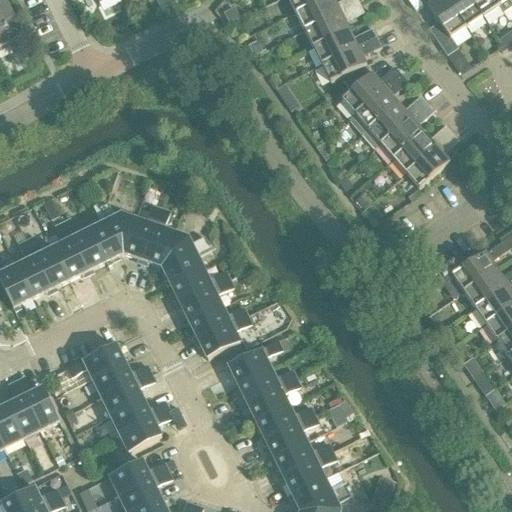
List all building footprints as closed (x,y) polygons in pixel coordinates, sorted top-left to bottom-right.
[(289,0),(297,15),(327,0),(289,0)] [(305,33),(360,6),(357,0),(348,0),(336,6),(333,0),(327,0),(297,15),(305,33)] [(452,41),(467,30),(445,0),(434,0),(436,3),(428,9),(440,25),(429,32),(448,59),(459,51),(452,41)] [(483,19),(469,0),(445,0),(467,30),(483,19)] [(469,0),(483,19),(499,8),(493,0),(469,0)] [(511,0),(493,0),(499,8),(505,15),(511,10),(511,0)] [(19,27),(8,3),(7,3),(7,5),(0,8),(0,53),(16,46),(9,32),(19,27)] [(346,25),(365,15),(360,6),(305,33),(314,50),(350,33),(346,25)] [(323,68),(378,41),(373,32),(354,41),(350,33),(314,50),(323,68)] [(363,59),(382,50),(378,41),(323,68),(331,86),(341,81),(367,68),(363,59)] [(356,117),(402,77),(395,70),(379,84),(373,76),(367,68),(341,81),(353,94),(343,102),(356,117)] [(392,99),(409,85),(402,77),(356,117),(356,118),(350,123),(362,137),(398,106),(392,99)] [(375,152),(381,147),(427,107),(420,98),(404,113),(398,106),(362,137),(375,152)] [(418,129),(434,114),(427,107),(381,147),(394,162),(424,136),(418,129)] [(407,176),(453,136),(446,128),(430,142),(424,136),(394,162),(407,176)] [(443,158),(460,144),(453,136),(407,176),(420,191),(450,165),(443,158)] [(122,218),(115,222),(109,208),(96,214),(103,228),(92,233),(110,269),(112,267),(111,264),(124,258),(136,223),(122,218)] [(142,268),(162,213),(153,210),(147,227),(136,223),(124,258),(141,264),(140,267),(142,268)] [(165,234),(171,216),(162,213),(142,268),(144,269),(145,265),(163,271),(175,237),(165,234)] [(92,233),(81,239),(72,222),(64,226),(89,279),(91,278),(90,275),(107,266),(108,269),(110,269),(92,233)] [(88,280),(89,279),(64,226),(56,230),(64,247),(54,252),(70,284),(86,276),(88,280)] [(192,248),(189,242),(175,237),(163,271),(169,284),(165,286),(166,289),(203,270),(198,260),(211,254),(205,241),(192,248)] [(54,252),(44,257),(36,240),(28,244),(53,297),(55,296),(53,293),(70,284),(54,252)] [(463,293),(497,271),(491,263),(509,251),(503,242),(467,267),(461,258),(439,273),(447,285),(444,287),(454,302),(464,295),(463,293)] [(51,298),(53,297),(28,244),(19,248),(28,265),(18,270),(34,302),(50,294),(51,298)] [(18,270),(7,275),(0,260),(0,284),(14,312),(16,315),(19,314),(18,310),(34,302),(18,270)] [(226,274),(209,283),(203,270),(166,289),(167,291),(171,289),(180,305),(176,307),(177,309),(230,283),(226,274)] [(474,309),(511,283),(511,271),(502,278),(497,271),(463,293),(464,295),(474,309)] [(217,299),(234,291),(230,283),(177,309),(178,311),(182,309),(190,325),(222,309),(217,299)] [(485,326),(511,307),(511,283),(474,309),(485,326)] [(419,300),(425,296),(419,288),(413,292),(419,300)] [(496,342),(511,331),(511,307),(485,326),(496,342)] [(244,311),(227,319),(222,309),(190,325),(198,342),(194,344),(195,346),(248,319),(244,311)] [(236,336),(253,328),(248,319),(195,346),(196,348),(200,346),(208,363),(241,347),(236,336)] [(507,358),(511,355),(511,331),(496,342),(507,358)] [(266,362),(282,354),(278,344),(229,368),(229,369),(225,371),(227,373),(230,371),(238,388),(271,372),(266,362)] [(118,350),(121,349),(120,346),(117,348),(116,347),(67,371),(72,381),(88,372),(93,383),(126,367),(118,350)] [(147,368),(131,377),(126,367),(93,383),(102,401),(151,376),(147,368)] [(296,382),(292,373),(276,381),(271,372),(238,388),(247,404),(243,406),(244,408),(296,382)] [(139,393),(155,385),(151,376),(102,401),(111,419),(143,403),(139,393)] [(484,376),(474,383),(485,399),(487,398),(495,392),(484,376)] [(42,433),(48,430),(60,424),(44,392),(34,397),(26,380),(18,384),(42,433)] [(289,408),(284,398),(300,390),(296,382),(244,408),(245,410),(248,408),(257,424),(289,408)] [(24,442),(42,433),(18,384),(9,388),(18,405),(8,410),(24,442)] [(165,404),(148,413),(143,403),(111,419),(120,437),(169,413),(165,404)] [(262,445),(314,419),(310,410),(294,418),(289,408),(257,424),(265,441),(261,443),(262,445)] [(24,442),(8,410),(0,413),(0,439),(6,451),(24,442)] [(157,430),(173,422),(169,413),(120,437),(129,456),(162,440),(157,430)] [(307,445),(302,435),(319,427),(314,419),(262,445),(263,446),(267,445),(275,461),(307,445)] [(280,481),(332,455),(328,447),(312,455),(307,445),(275,461),(283,477),(279,479),(280,481)] [(320,472),(337,464),(332,455),(280,481),(281,483),(285,481),(293,498),(293,499),(326,483),(320,472)] [(165,466),(148,474),(143,463),(111,479),(120,498),(169,474),(165,466)] [(156,491),(173,483),(169,474),(120,498),(126,511),(145,511),(166,502),(165,500),(161,502),(156,491)] [(340,511),(338,506),(351,500),(345,487),(331,493),(326,483),(293,499),(293,498),(289,500),(291,504),(295,502),(300,511),(340,511)] [(36,490),(3,505),(6,511),(39,511),(62,501),(58,492),(41,500),(36,490)] [(58,511),(66,509),(62,501),(39,511),(58,511)] [(166,511),(163,506),(167,504),(166,502),(145,511),(166,511)]
